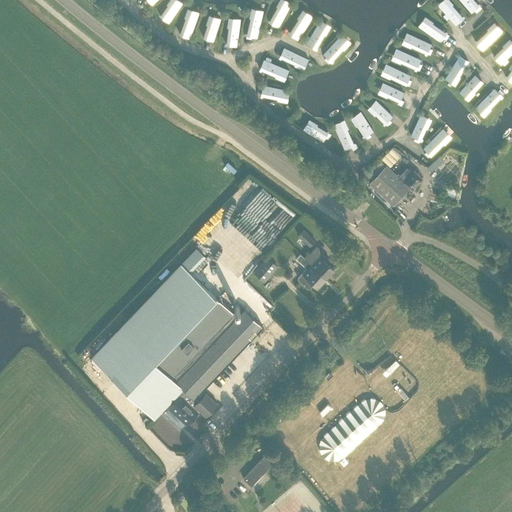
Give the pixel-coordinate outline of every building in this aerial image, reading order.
[(167,0),(160,11),(169,17),(181,0),(167,0)] [(267,16),(266,18),(277,25),(291,1),(289,0),(276,0),(275,3),(276,4),(268,17),(267,16)] [(464,9),(456,0),(442,0),(456,16),(460,13),(462,15),(466,12),(464,10),(464,9)] [(251,14),(246,34),(247,34),(246,38),(251,39),(252,36),(257,37),(263,10),(261,16),(251,14)] [(187,14),(179,34),(189,37),(199,12),(198,12),(196,17),(187,14)] [(201,34),(212,38),(219,16),(207,12),(204,21),(205,22),(201,34)] [(300,15),(289,33),(298,38),(312,16),(312,15),(309,21),(300,15)] [(229,23),(226,44),(236,45),(240,18),(239,24),(229,23)] [(304,39),(307,41),(306,43),(315,48),(326,30),(317,24),(320,19),(309,37),(307,35),(304,39)] [(446,32),(429,20),(423,29),(418,25),(418,26),(440,41),(443,37),(446,39),(449,35),(446,33),(446,32)] [(490,27),(475,41),(482,49),(502,30),(497,34),(490,27)] [(406,30),(401,41),(410,45),(410,44),(424,50),(423,51),(426,52),(430,41),(406,30)] [(324,59),(328,63),(345,45),(337,38),(342,34),(341,33),(323,53),(326,57),(324,59)] [(503,44),(493,53),(500,61),(511,49),(511,39),(509,36),(501,43),(503,44)] [(397,60),(419,70),(422,64),(419,63),(420,59),(396,48),(395,48),(401,50),(397,60)] [(307,60),(282,49),(278,58),(297,67),(301,58),(307,60)] [(291,72),(266,61),(261,71),(281,79),(285,70),(291,72)] [(389,74),(405,81),(410,72),(385,61),(380,71),(389,76),(389,74)] [(462,61),(447,79),(455,87),(462,79),(461,78),(470,68),(462,61)] [(474,72),(459,90),(467,97),(474,90),(473,89),(482,79),(474,72)] [(386,93),(399,99),(403,89),(382,80),(377,90),(386,95),(386,93)] [(263,84),(261,95),(281,99),(283,89),(289,90),(263,84)] [(487,110),(501,95),(494,88),(475,107),(479,103),(487,110)] [(389,119),(392,116),(375,99),(375,100),(379,104),(372,111),(385,123),(387,125),(391,121),(389,119)] [(361,133),(362,135),(372,129),(360,109),(349,115),(355,124),(356,123),(362,132),(361,133)] [(341,142),(342,145),(353,140),(344,118),(333,123),(337,132),(338,132),(343,142),(341,142)] [(429,118),(412,134),(420,143),(428,136),(427,135),(436,125),(429,118)] [(325,132),(308,121),(304,128),(321,138),(325,132)] [(442,130),(426,146),(434,154),(441,148),(440,146),(450,137),(442,130)] [(369,183),(392,204),(409,186),(412,189),(422,178),(414,170),(411,172),(406,168),(398,176),(386,165),(380,172),(375,167),(367,176),(372,181),(369,183)] [(310,246),(315,240),(303,229),(298,235),(310,246)] [(309,254),(305,258),(325,277),(334,268),(326,261),(328,259),(328,258),(323,253),(320,253),(319,255),(318,254),(314,258),(309,254)] [(305,258),(300,254),(296,258),(306,268),(298,277),(298,279),(307,287),(309,287),(313,283),(317,286),(325,277),(305,258)] [(277,266),(272,261),(267,257),(254,272),(264,281),(277,266)] [(181,387),(186,391),(193,398),(262,326),(244,309),(237,316),(181,263),(92,358),(153,416),(181,387)] [(196,403),(192,399),(193,398),(186,391),(182,395),(179,393),(167,406),(186,424),(198,411),(199,410),(205,416),(217,403),(206,392),(196,403)] [(243,478),(251,485),(274,461),(266,454),(243,478)]
